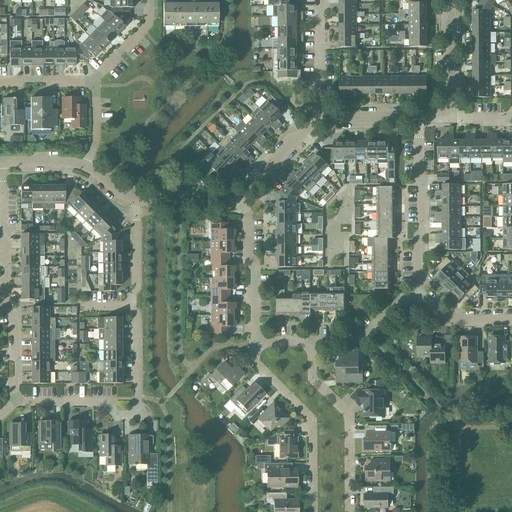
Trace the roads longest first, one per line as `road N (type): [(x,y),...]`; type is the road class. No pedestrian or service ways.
road 1 (residential): [(16,405),(105,403),(137,414),(135,202)]
road 2 (residential): [(16,405),(4,164)]
road 3 (residential): [(310,511),(306,417),(255,364),(255,338)]
road 4 (residential): [(312,340),(311,378),(346,411),(349,511)]
road 5 (residential): [(419,117),(418,288)]
road 6 (residential): [(255,338),(255,264),(248,222),(234,202)]
road 7 (residential): [(418,288),(364,335),(312,340)]
road 8 (residential): [(234,202),(321,117)]
